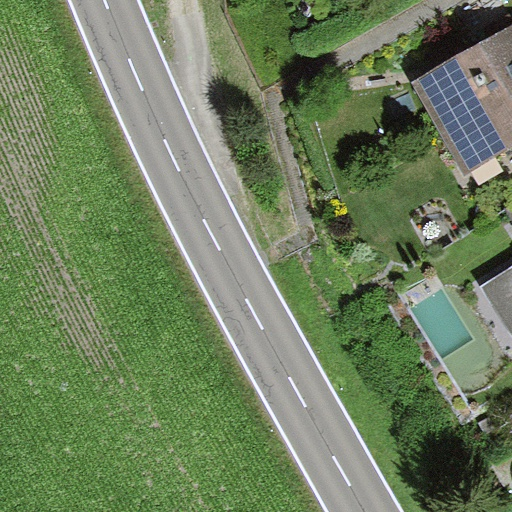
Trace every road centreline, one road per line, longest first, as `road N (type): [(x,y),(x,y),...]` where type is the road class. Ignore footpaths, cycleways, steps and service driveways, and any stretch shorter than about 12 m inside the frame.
road 1 (secondary): [(367,511),(234,276),(104,0)]
road 2 (track): [(190,0),(198,86),(171,152)]
